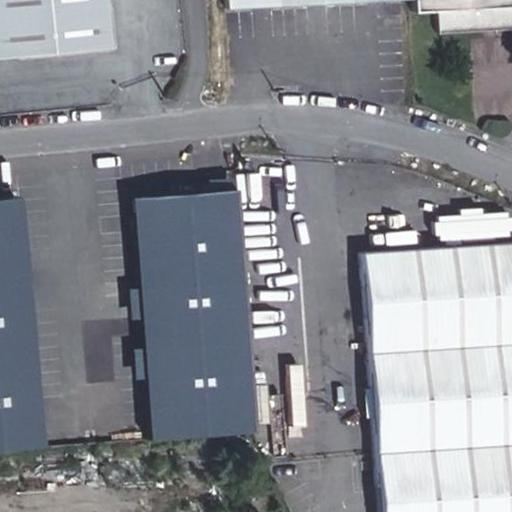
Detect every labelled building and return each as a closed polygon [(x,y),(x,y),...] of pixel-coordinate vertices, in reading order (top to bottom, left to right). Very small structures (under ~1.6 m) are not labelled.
[(110,0),(0,0),(0,57),(115,47),(110,0)] [(230,0),(231,13),(412,0),(230,0)] [(511,0),(417,0),(418,14),(443,12),(444,35),(511,30),(511,0)] [(239,188),(130,194),(147,436),(254,430),(239,188)] [(21,196),(0,197),(0,450),(45,447),(21,196)] [(511,511),(511,246),(344,259),(362,511),(511,511)]
